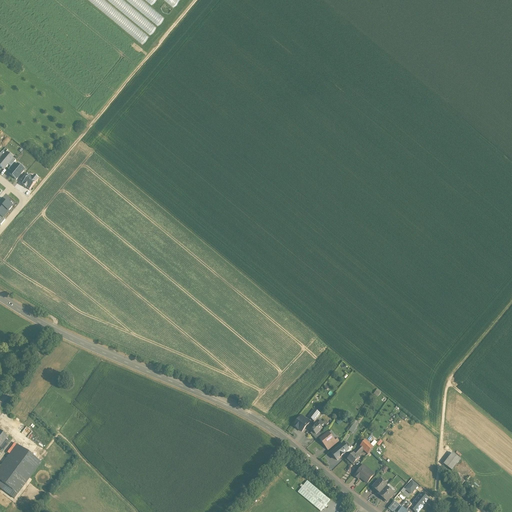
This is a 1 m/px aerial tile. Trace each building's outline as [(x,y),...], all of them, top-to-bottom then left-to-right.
[(89,0),(143,42),(149,35),(105,0),(89,0)] [(0,167),(4,170),(8,165),(13,159),(5,153),(4,154),(0,159),(0,167)] [(17,165),(14,163),(11,167),(8,170),(11,172),(17,165)] [(24,171),(17,165),(11,172),(9,174),(14,178),(14,179),(16,181),(24,171)] [(26,173),(20,180),(23,183),(29,176),(26,173)] [(29,175),(29,176),(23,183),(22,184),(23,185),(22,186),(25,188),(26,188),(29,190),(38,179),(34,176),(32,178),(29,175)] [(6,202),(3,207),(2,207),(8,212),(12,207),(6,202)] [(314,410),(309,417),(314,421),(320,414),(314,410)] [(307,419),(302,416),(294,426),(298,430),(298,429),(302,432),(310,421),(307,419)] [(321,421),(311,430),(313,432),(316,435),(320,432),(322,429),(320,427),(323,424),(321,421)] [(326,421),(323,424),(320,427),(322,429),(328,424),(326,421)] [(358,431),(354,428),(350,433),(354,437),(358,431)] [(327,435),(326,434),(324,436),(324,437),(320,441),(326,447),(330,444),(334,441),(333,440),(328,434),(327,435)] [(334,441),(330,444),(332,447),(338,442),(335,439),(333,440),(334,441)] [(366,441),(360,447),(364,451),(368,454),(373,448),(370,445),(366,441)] [(17,445),(0,467),(0,489),(14,499),(41,463),(17,445)] [(344,445),(332,454),(337,461),(344,455),(346,453),(348,450),(344,445)] [(357,450),(348,460),(353,465),(359,459),(357,458),(359,455),(358,454),(359,452),(357,450)] [(453,454),(444,465),(452,471),(460,460),(453,454)] [(374,475),(363,466),(354,477),(358,480),(360,478),(367,484),(374,475)] [(465,480),(457,474),(454,478),(462,485),(465,480)] [(387,487),(380,480),(373,488),(381,494),(386,488),(387,487)] [(297,492),(320,511),(330,500),(307,481),(297,492)] [(412,482),(406,490),(411,494),(418,487),(412,482)] [(381,494),(380,496),(387,502),(394,494),(386,488),(381,494)] [(429,500),(421,494),(418,497),(426,504),(429,500)] [(409,508),(412,511),(413,511),(418,511),(426,504),(418,497),(409,508)] [(399,511),(402,508),(395,503),(390,509),(393,511),(399,511),(400,511),(399,511)]
